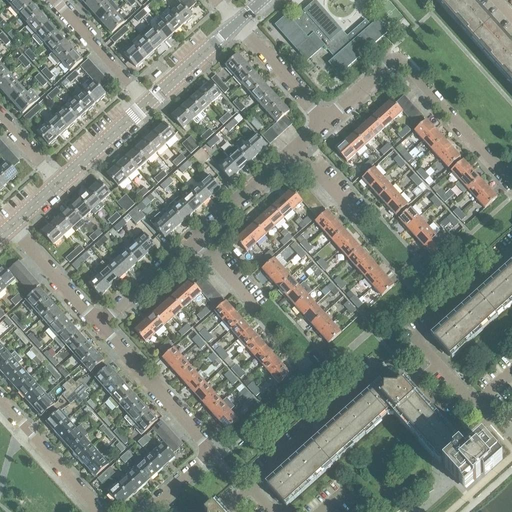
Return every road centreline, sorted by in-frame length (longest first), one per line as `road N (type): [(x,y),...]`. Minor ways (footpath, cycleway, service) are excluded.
road 1 (residential): [(270,511),(247,485),(415,338)]
road 2 (residential): [(511,188),(395,60)]
road 3 (residential): [(207,448),(100,325)]
road 4 (residential): [(100,511),(0,401)]
road 5 (residential): [(146,103),(54,0)]
road 6 (residential): [(100,325),(11,224)]
road 7 (residential): [(197,239),(295,147)]
road 8 (residential): [(324,122),(239,23)]
road 9 (residential): [(100,325),(197,239)]
road 10 (residential): [(415,338),(511,253)]
road 11 (tertiary): [(146,103),(239,23)]
